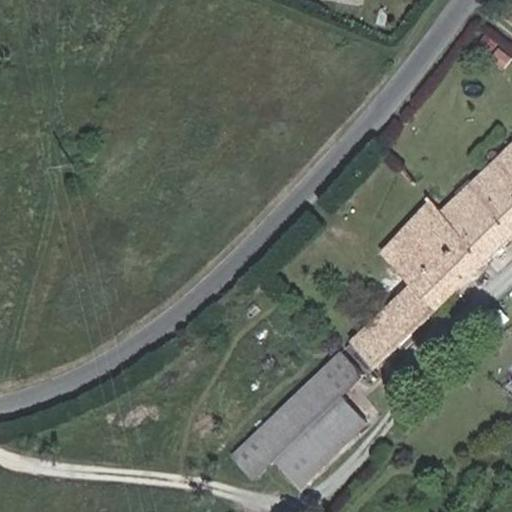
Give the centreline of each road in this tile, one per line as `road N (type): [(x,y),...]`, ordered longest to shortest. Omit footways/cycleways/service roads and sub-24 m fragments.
road 1 (unclassified): [(0,398),(85,378),(228,280),(469,0)]
road 2 (track): [(0,457),(279,501),(325,490),(511,273)]
